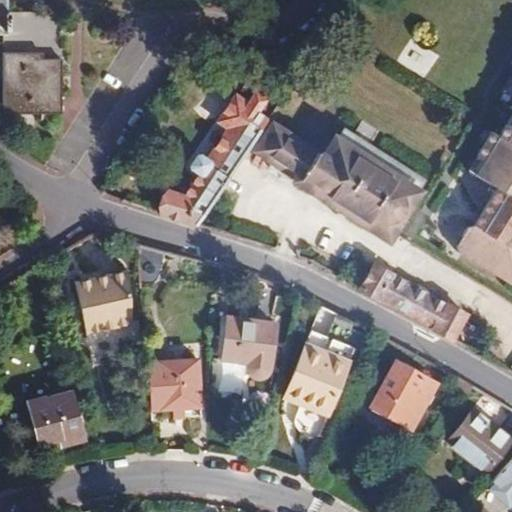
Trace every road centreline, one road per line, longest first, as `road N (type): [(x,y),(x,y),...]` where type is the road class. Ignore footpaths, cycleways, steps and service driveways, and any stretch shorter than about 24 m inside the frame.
road 1 (unclassified): [(511,392),(309,274),(89,209)]
road 2 (residential): [(89,209),(190,37),(284,38),(313,0)]
road 3 (residential): [(44,511),(173,481),(306,511)]
